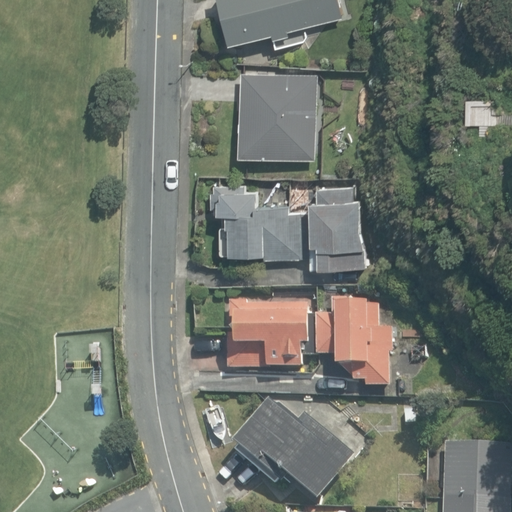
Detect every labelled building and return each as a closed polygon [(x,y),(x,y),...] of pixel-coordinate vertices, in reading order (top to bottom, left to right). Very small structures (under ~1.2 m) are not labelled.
[(221,0),(232,44),(275,35),(277,39),(292,35),(292,31),(345,18),(340,0),(221,0)] [(241,158),(318,160),(320,75),(244,73),(241,158)] [(247,187),(217,186),(217,193),(213,193),(214,209),(218,209),(218,216),(225,216),(226,227),(231,227),(232,256),(266,256),(266,259),(304,258),(304,213),(293,212),(292,205),(261,205),(260,192),(247,192),(247,187)] [(312,213),(304,213),(304,258),(321,257),(322,268),(368,267),(368,250),(363,231),(362,201),(355,201),(355,188),(320,189),(320,202),(313,202),(312,213)] [(319,315),(320,356),(339,356),(340,367),(343,368),(356,379),(356,382),(368,382),(368,387),(392,387),(391,353),(394,353),(394,329),(381,329),(381,305),(359,304),(354,300),(349,305),(349,299),(334,298),(334,316),(319,316),(319,315)] [(310,304),(249,305),(249,303),(232,303),(233,320),(237,320),(237,327),(233,331),(237,335),(230,335),(230,368),(272,369),(272,368),(304,369),(304,356),(320,356),(319,315),(310,315),(310,304)] [(399,395),(414,395),(414,381),(399,381),(399,395)] [(477,395),(485,397),(490,391),(487,384),(479,381),(474,388),(477,395)] [(290,477),(319,500),(356,455),(305,413),(298,422),(269,399),(234,442),(285,484),(290,477)] [(405,409),(406,423),(417,422),(415,408),(405,409)] [(351,445),(359,453),(368,442),(359,435),(351,445)] [(511,444),(447,442),(445,498),(511,501),(511,444)] [(511,511),(511,502),(511,501),(445,498),(444,511),(511,511)]
